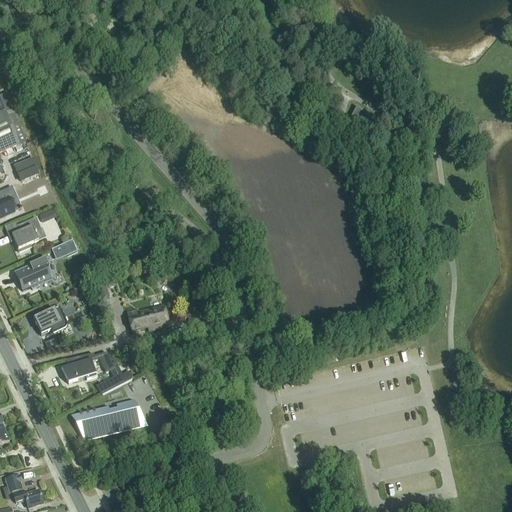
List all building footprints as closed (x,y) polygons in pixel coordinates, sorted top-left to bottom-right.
[(0,166),(1,166),(0,162),(0,154),(20,146),(20,147),(27,143),(15,114),(8,117),(0,100),(0,166)] [(378,120),(356,108),(348,122),(370,134),(378,120)] [(37,158),(18,166),(26,183),(44,175),(37,158)] [(49,190),(46,178),(19,186),(23,198),(49,190)] [(0,220),(15,214),(10,201),(15,199),(11,190),(0,195),(0,220)] [(47,222),(59,217),(56,209),(44,215),(47,222)] [(19,234),(12,237),(19,254),(31,249),(30,247),(38,243),(35,235),(36,234),(36,233),(41,231),(36,219),(16,228),(19,234)] [(51,279),(46,269),(49,267),(45,259),(20,271),(29,289),(31,288),(32,291),(40,287),(39,285),(51,279)] [(99,280),(105,300),(109,299),(107,289),(115,287),(113,277),(106,279),(106,281),(104,281),(104,279),(99,280)] [(173,319),(167,320),(164,307),(137,314),(136,312),(127,315),(131,333),(147,329),(148,333),(169,328),(169,326),(188,321),(191,332),(212,326),(208,310),(186,315),(185,314),(172,317),(173,319)] [(53,337),(64,331),(65,331),(66,330),(66,329),(67,328),(67,327),(67,326),(67,325),(66,325),(59,309),(34,321),(41,337),(51,332),(53,337)] [(49,343),(53,352),(62,348),(58,339),(49,343)] [(69,369),(61,371),(64,376),(69,385),(96,377),(91,363),(99,361),(106,374),(109,372),(114,381),(98,389),(102,396),(133,381),(129,373),(122,377),(116,364),(112,365),(107,354),(95,358),(94,355),(66,362),(69,369)] [(108,408),(70,417),(71,418),(77,416),(83,441),(139,428),(133,403),(134,403),(134,402),(116,406),(117,411),(109,413),(109,410),(108,408)] [(0,447),(9,443),(4,431),(0,432),(0,451),(2,451),(0,447)] [(6,501),(14,499),(13,496),(22,492),(17,477),(5,481),(7,489),(3,490),(6,501)] [(13,496),(14,499),(16,505),(25,502),(28,510),(43,505),(39,492),(24,497),(23,492),(22,492),(13,496)]
